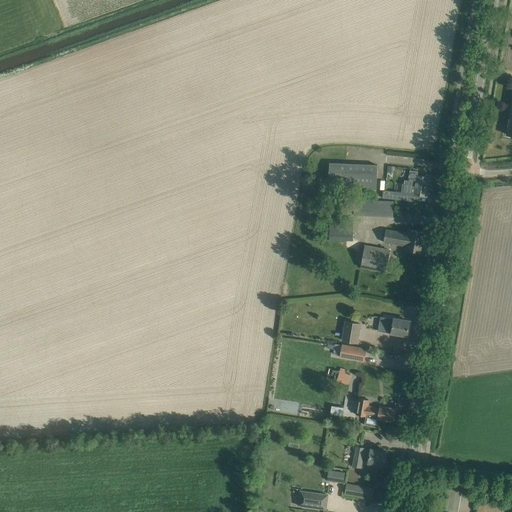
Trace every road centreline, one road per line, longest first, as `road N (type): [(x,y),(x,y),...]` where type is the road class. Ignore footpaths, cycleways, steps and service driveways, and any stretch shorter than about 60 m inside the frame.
road 1 (tertiary): [(404,511),(464,170)]
road 2 (tertiary): [(464,170),(494,0)]
